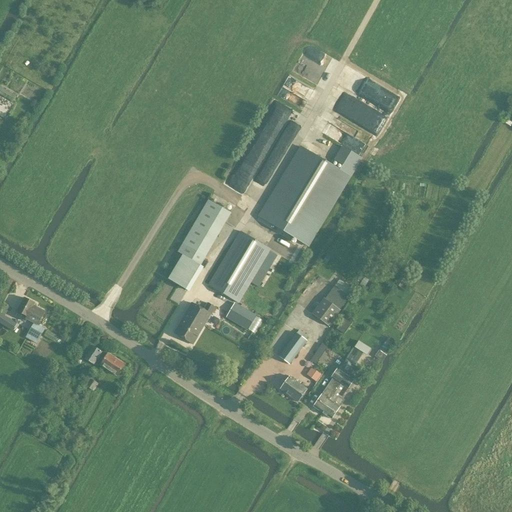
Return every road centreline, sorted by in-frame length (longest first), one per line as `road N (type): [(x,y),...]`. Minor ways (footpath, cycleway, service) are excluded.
road 1 (tertiary): [(396,511),(0,262)]
road 2 (track): [(152,358),(306,129),(375,0)]
